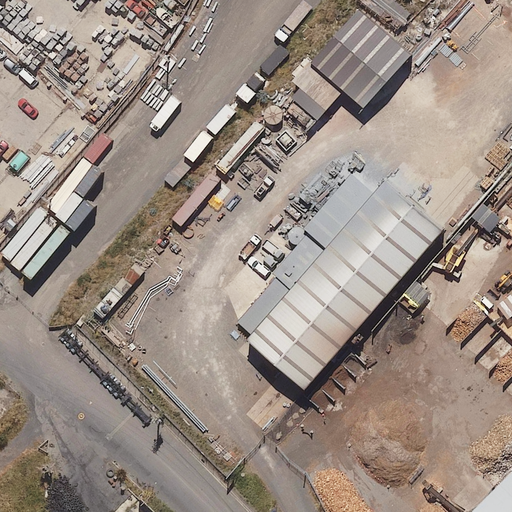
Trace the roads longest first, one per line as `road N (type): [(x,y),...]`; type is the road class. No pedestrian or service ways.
road 1 (track): [(0,362),(187,84),(267,0)]
road 2 (unclassified): [(187,511),(0,335)]
